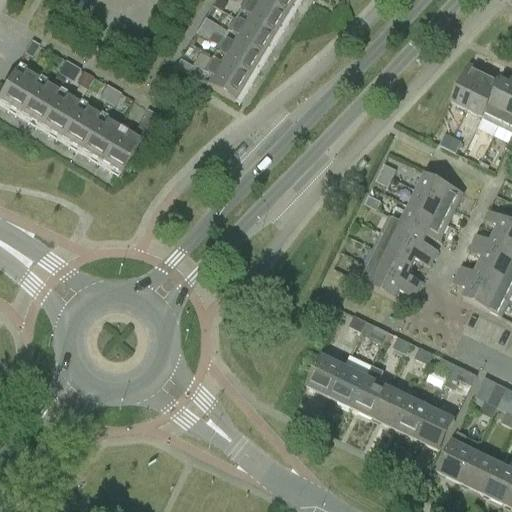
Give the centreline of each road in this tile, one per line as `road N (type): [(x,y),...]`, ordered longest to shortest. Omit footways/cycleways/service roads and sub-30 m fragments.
road 1 (tertiary): [(163,316),(458,0)]
road 2 (tertiary): [(419,0),(138,293)]
road 3 (residential): [(333,511),(270,474),(154,379)]
road 4 (tertiary): [(0,509),(98,388)]
road 5 (tertiary): [(73,365),(0,464)]
